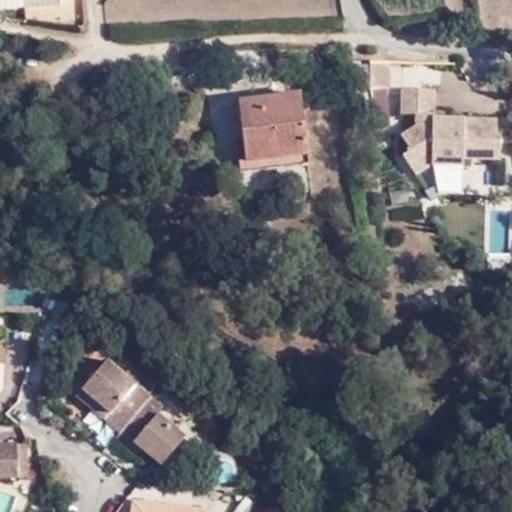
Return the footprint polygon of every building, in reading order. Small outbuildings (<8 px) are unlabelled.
[(0,0),(0,8),(21,8),(20,0),(0,0)] [(395,89),(395,113),(410,113),(410,120),(413,125),(396,137),(407,152),(399,157),(412,175),(427,164),(459,164),(459,157),(495,157),(495,133),(492,134),(491,117),(426,117),(427,113),(430,113),(430,90),(395,89)] [(241,103),(248,161),(309,156),(302,98),(241,103)] [(310,167),(309,156),(248,161),(239,163),(240,173),(310,167)] [(11,352),(3,352),(3,367),(11,367),(11,352)] [(76,394),(123,437),(124,436),(154,402),(107,362),(76,394)] [(167,415),(154,402),(124,436),(150,459),(165,474),(190,447),(161,421),(167,415)] [(141,467),(150,459),(124,436),(123,437),(116,445),(141,467)] [(0,453),(0,488),(32,487),(31,463),(27,462),(27,454),(0,453)]
